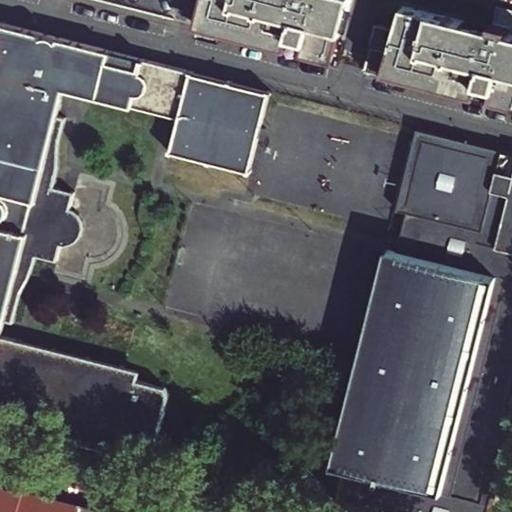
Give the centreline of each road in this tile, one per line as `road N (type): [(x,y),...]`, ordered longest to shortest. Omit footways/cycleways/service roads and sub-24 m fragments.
road 1 (residential): [(511,132),(0,3)]
road 2 (residential): [(0,456),(211,511)]
